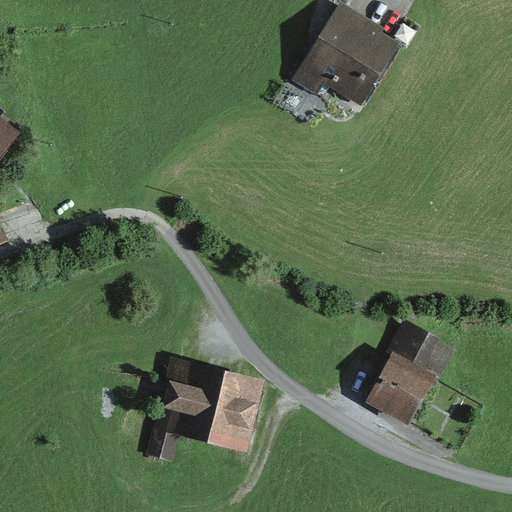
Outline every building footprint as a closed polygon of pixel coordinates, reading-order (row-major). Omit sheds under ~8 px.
[(364,108),(401,47),(382,36),(386,30),(340,3),(295,79),(319,94),(324,85),(364,108)] [(0,160),(21,133),(0,116),(0,160)] [(0,228),(0,244),(8,241),(3,228),(0,228)] [(393,354),(423,370),(438,343),(438,342),(439,341),(404,322),(389,352),(393,354)] [(438,343),(423,370),(436,377),(439,379),(454,352),(438,343)] [(393,354),(366,405),(409,428),(436,377),(423,370),(393,354)] [(265,384),(171,361),(147,456),(172,462),(178,437),(248,454),(265,384)]
